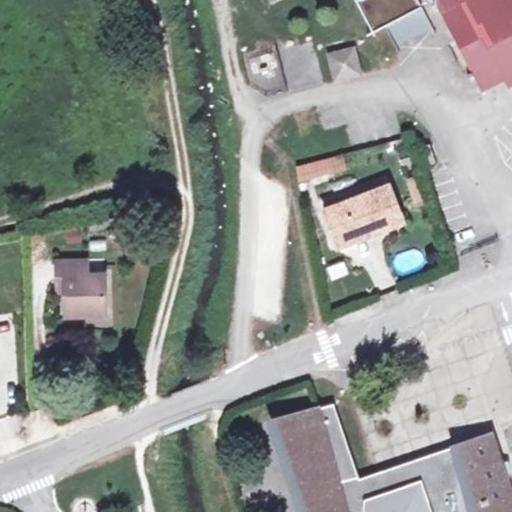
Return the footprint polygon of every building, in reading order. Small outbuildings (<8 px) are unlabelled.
[(418,0),(356,0),(373,32),(385,26),(395,46),(432,27),(418,0)] [(511,0),(434,0),(483,92),(511,77),(511,0)] [(311,41),(274,52),(285,91),(322,81),(311,41)] [(354,52),(330,58),(336,81),(360,75),(354,52)] [(431,147),(418,151),(424,170),(437,167),(431,147)] [(330,161),(298,169),(300,183),(334,174),(330,161)] [(404,180),(412,207),(423,204),(415,176),(404,180)] [(389,190),(328,214),(338,242),(400,219),(389,190)] [(397,275),(423,269),(419,249),(392,255),(397,275)] [(90,262),(58,263),(58,280),(66,281),(66,294),(66,319),(107,319),(106,277),(90,277),(90,262)] [(370,490),(365,501),(360,481),(335,406),(316,412),(274,424),(304,511),(511,511),(511,492),(493,436),(457,449),(463,467),(433,475),(426,470),(417,468),(406,467),(396,468),(389,471),(381,476),(374,483),(370,490)] [(402,466),(396,468),(406,467),(417,468),(426,470),(433,475),(463,467),(457,449),(402,466)] [(389,471),(396,468),(360,481),(365,501),(370,490),(374,483),(381,476),(389,471)]
